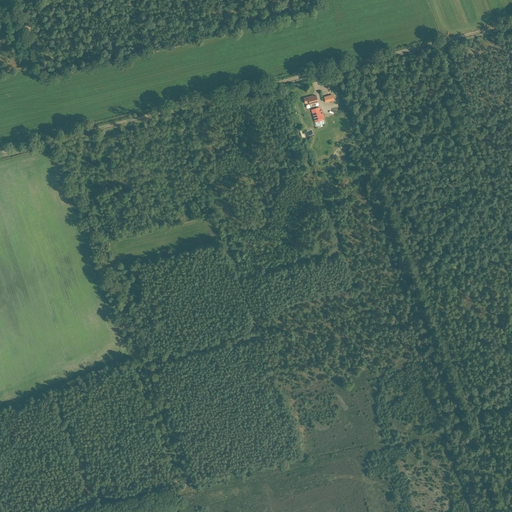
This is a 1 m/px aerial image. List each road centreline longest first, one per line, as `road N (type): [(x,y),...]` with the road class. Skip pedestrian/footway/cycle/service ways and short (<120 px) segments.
road 1 (track): [(0,151),(511,23)]
road 2 (track): [(180,491),(58,137)]
road 3 (track): [(511,244),(444,48)]
road 4 (track): [(511,113),(381,159)]
